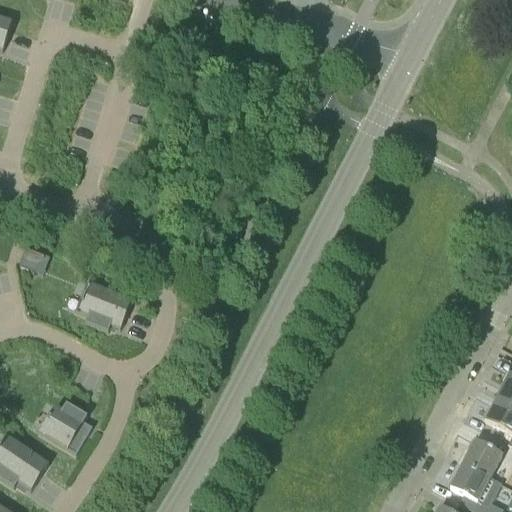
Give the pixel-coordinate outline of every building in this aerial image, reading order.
[(0,55),(2,57),(12,25),(0,21),(0,55)] [(120,334),(132,303),(86,285),(74,316),(120,334)] [(497,401),(511,408),(511,379),(509,377),(497,401)] [(511,408),(497,401),(484,425),(511,439),(511,408)] [(76,459),(92,432),(58,411),(41,438),(76,459)] [(0,474),(31,495),(49,468),(8,441),(0,452),(0,474)] [(462,468),(489,482),(501,458),(474,444),(462,468)] [(489,482),(462,468),(449,491),(471,503),(466,511),(492,511),(490,511),(501,488),(489,482)]
